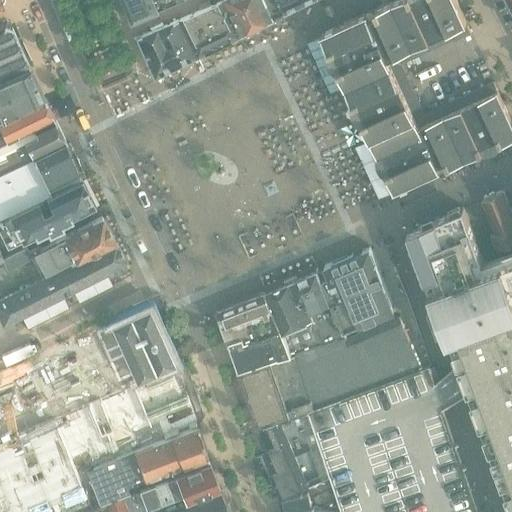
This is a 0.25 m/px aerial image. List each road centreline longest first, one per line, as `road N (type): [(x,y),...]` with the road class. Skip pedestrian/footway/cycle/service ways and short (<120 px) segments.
road 1 (residential): [(178,306),(511,171)]
road 2 (residential): [(355,0),(99,125)]
road 3 (residential): [(0,353),(165,273)]
road 4 (residential): [(165,273),(99,125)]
road 5 (residential): [(99,125),(43,0)]
